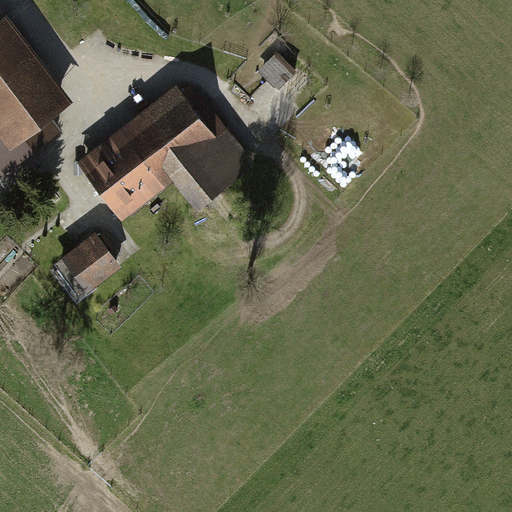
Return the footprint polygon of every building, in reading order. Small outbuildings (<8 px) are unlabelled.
[(9,18),(0,24),(0,134),(13,151),(41,129),(75,103),(9,18)] [(279,60),(261,77),(279,95),(297,78),(279,60)] [(85,166),(129,222),(181,182),(205,213),(260,171),(197,89),(188,95),(184,90),(85,166)] [(289,118),(278,127),(293,145),(304,136),(289,118)] [(99,238),(64,265),(92,300),(126,273),(99,238)]
